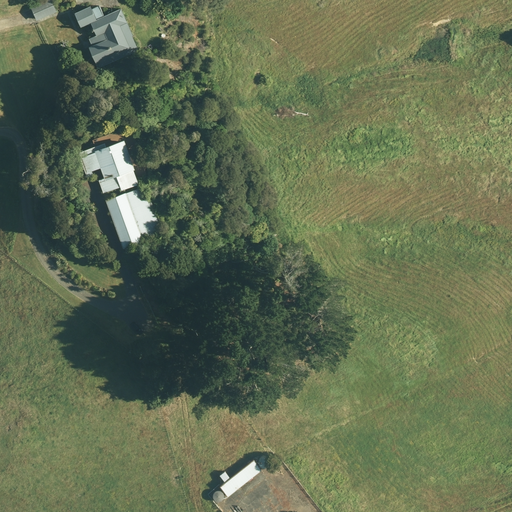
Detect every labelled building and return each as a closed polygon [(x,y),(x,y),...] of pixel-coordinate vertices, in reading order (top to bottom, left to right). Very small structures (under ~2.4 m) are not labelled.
[(58,11),(52,0),(45,0),(31,6),(38,21),(58,11)] [(100,17),(95,5),(76,12),(98,67),(139,50),(122,8),(100,17)] [(169,68),(147,53),(137,68),(159,83),(169,68)] [(139,181),(134,166),(128,150),(124,139),(96,149),(87,152),(93,170),(101,167),(105,177),(99,179),(104,193),(121,186),(122,191),(140,184),(139,181)] [(107,200),(124,248),(144,240),(163,234),(146,186),(142,188),(127,193),(124,194),(107,200)] [(228,494),(229,496),(262,469),(253,460),(232,477),(226,469),(219,475),(225,482),(221,486),(222,488),(220,490),(219,490),(218,490),(217,490),(216,490),(215,491),(214,492),(214,493),(213,494),(213,495),(213,496),(213,497),(213,498),(214,499),(214,500),(215,501),(216,501),(217,502),(218,502),(219,502),(220,502),(221,502),(222,501),(223,500),(224,500),(224,499),(225,498),(225,497),(228,494)]
